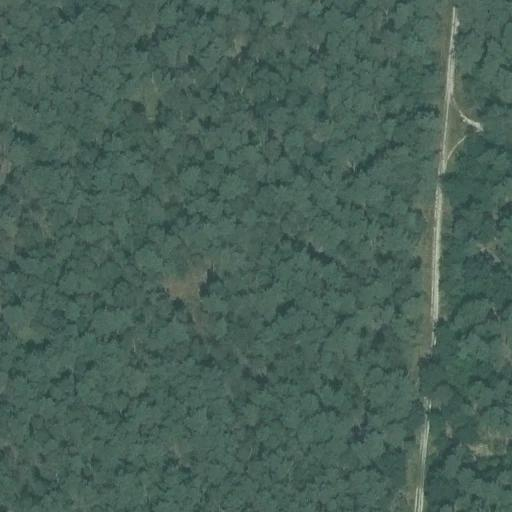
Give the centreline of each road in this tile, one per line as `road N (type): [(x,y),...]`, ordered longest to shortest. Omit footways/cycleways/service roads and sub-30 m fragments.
road 1 (track): [(431,132),(406,511)]
road 2 (track): [(443,0),(431,132)]
